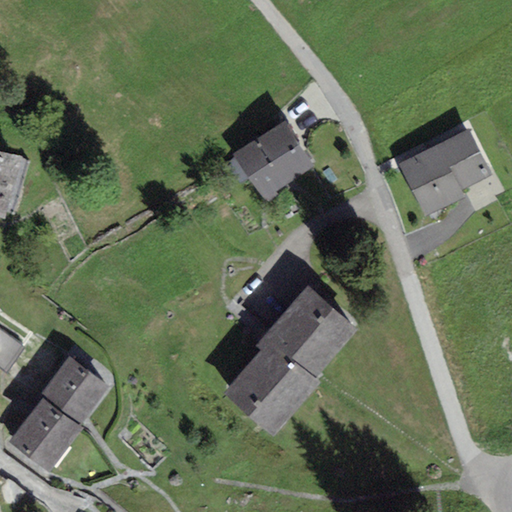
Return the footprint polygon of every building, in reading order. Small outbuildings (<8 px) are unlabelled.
[(314,165),(284,117),(235,148),(266,195),(314,165)] [(469,125),(397,162),(425,215),(468,193),(476,208),(505,194),(469,125)] [(0,144),(0,211),(5,213),(23,152),(0,144)] [(255,341),(261,346),(225,387),(275,431),(321,378),(315,373),(358,324),(307,281),(255,341)] [(71,352),(42,392),(83,421),(111,382),(71,352)] [(42,392),(9,437),(50,467),(83,421),(42,392)]
